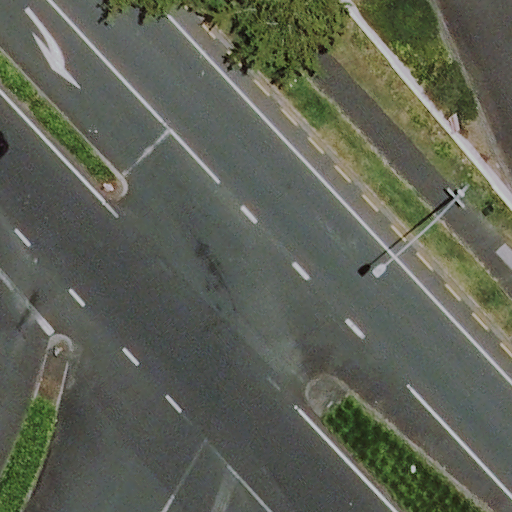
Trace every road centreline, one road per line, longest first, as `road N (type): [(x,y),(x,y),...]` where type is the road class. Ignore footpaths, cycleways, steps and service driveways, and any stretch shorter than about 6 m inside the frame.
road 1 (secondary): [(46,0),(272,241)]
road 2 (secondary): [(272,241),(511,467)]
road 3 (secondary): [(145,377),(0,172)]
road 4 (secondary): [(283,511),(145,377)]
road 5 (tertiary): [(145,377),(272,241)]
road 6 (tertiary): [(145,377),(76,511)]
